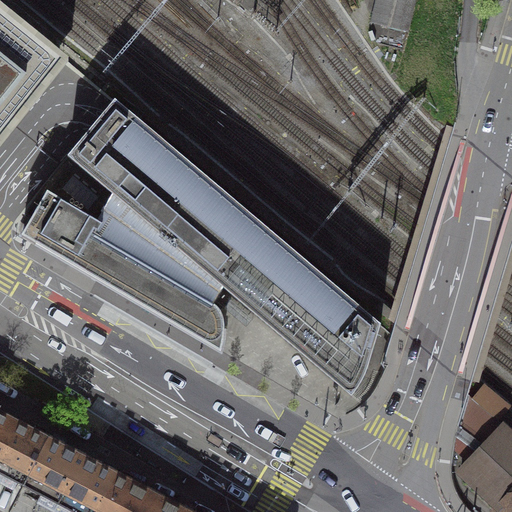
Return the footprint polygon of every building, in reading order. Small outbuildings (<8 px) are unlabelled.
[(415,0),(376,0),(372,20),(408,29),(415,0)] [(0,7),(0,147),(68,62),(0,7)] [(112,195),(97,221),(47,193),(22,236),(33,242),(221,351),(223,345),(224,339),(224,332),(224,326),(222,320),(220,315),(217,310),(214,305),(218,297),(223,288),(352,396),(357,389),(362,381),(366,373),(369,365),(381,325),(115,101),(93,127),(68,157),(112,195)] [(388,308),(381,302),(376,308),(389,320),(395,313),(388,308)] [(460,426),(458,437),(470,446),(478,453),(503,427),(497,419),(508,407),(484,387),(474,398),(469,394),(460,426)] [(0,473),(23,486),(49,436),(9,416),(0,411),(0,473)] [(478,453),(460,471),(502,511),(511,511),(511,434),(503,427),(478,453)] [(49,436),(23,486),(74,511),(96,511),(117,472),(86,456),(49,436)] [(117,472),(96,511),(193,511),(160,495),(117,472)]
